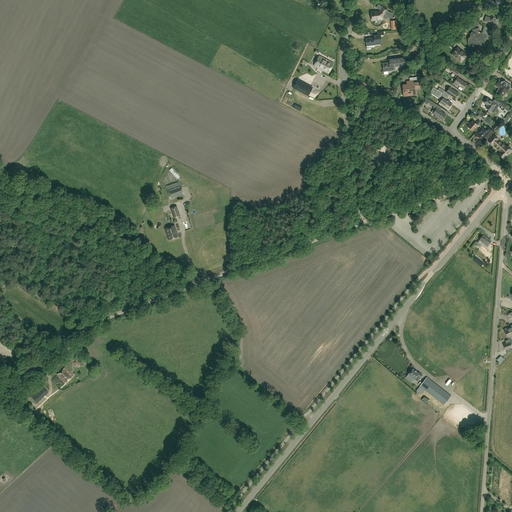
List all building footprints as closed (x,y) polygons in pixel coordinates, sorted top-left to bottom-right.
[(387,10),(382,7),(380,11),(376,12),(375,11),(370,11),(371,20),(382,19),(384,15),(391,18),(393,14),(387,10)] [(484,22),(489,24),(497,27),(501,16),(500,16),(501,13),(497,11),(494,11),(491,18),(486,16),(484,22)] [(486,35),(483,33),(482,33),(478,32),(478,28),(477,28),(473,30),(473,31),(470,34),(471,34),(469,38),(471,39),(471,46),(475,44),(476,45),(478,46),(480,46),(482,45),(483,44),(484,42),(484,41),(484,39),(487,38),(486,36),(486,35)] [(373,38),(365,39),(366,46),(375,45),(374,44),(381,43),(381,44),(382,44),(381,43),(380,35),(383,35),(383,31),(377,32),(377,35),(373,35),(373,38)] [(449,42),(447,44),(452,48),(453,46),(458,40),(453,36),(449,42)] [(420,51),(428,46),(425,42),(424,42),(417,47),(420,51)] [(461,62),(467,55),(457,47),(451,54),(461,62)] [(329,74),(334,64),(320,56),(314,66),(329,74)] [(394,66),(404,65),(404,58),(389,59),(390,62),(383,63),(384,71),(395,70),(394,66)] [(454,80),(455,81),(454,83),(453,85),(456,87),(458,85),(463,89),(466,83),(457,77),(455,76),(453,79),(454,79),(454,80)] [(437,82),(441,85),(442,85),(445,80),(440,77),(437,82)] [(308,95),(312,88),(298,80),(293,87),(308,95)] [(406,85),(403,85),(404,96),(411,95),(411,93),(415,92),(415,88),(420,88),(419,80),(418,80),(410,81),(410,84),(406,85)] [(499,80),(495,85),(499,88),(496,92),(502,96),(505,92),(506,93),(511,86),(509,84),(503,81),(503,82),(499,80)] [(439,88),(437,90),(442,93),(448,97),(449,95),(450,95),(455,98),(458,93),(449,87),(446,92),(444,90),(439,88)] [(437,90),(434,95),(438,98),(441,100),(439,102),(448,109),(452,103),(447,100),(446,100),(448,97),(442,93),(437,90)] [(487,105),(485,107),(491,111),(497,103),(493,101),(492,101),(487,98),(484,103),(487,105)] [(446,114),(440,110),(441,108),(436,104),(430,100),(428,103),(434,107),(434,108),(435,109),(433,113),(442,120),(446,114)] [(497,104),(504,109),(509,112),(511,109),(507,106),(500,101),(497,104)] [(472,131),(480,122),(478,120),(476,123),(473,120),(467,126),(472,131)] [(483,128),(477,135),(482,140),(484,137),(486,135),(489,137),(493,132),(489,128),(487,131),(486,130),(483,128)] [(469,140),(472,132),(466,130),(463,138),(469,140)] [(509,148),(508,149),(498,140),(498,139),(493,135),(488,141),(493,145),(501,151),(498,154),(503,159),(508,153),(509,153),(511,151),(509,148)] [(180,182),(166,186),(170,199),(184,194),(180,182)] [(171,208),(175,218),(180,216),(177,206),(171,208)] [(169,240),(179,237),(176,226),(166,229),(169,240)] [(487,246),(491,241),(483,235),(479,240),(482,242),(482,243),(487,246)] [(483,248),(480,251),(487,256),(490,253),(483,248)] [(511,340),(510,337),(511,336),(511,329),(510,326),(504,329),(504,330),(508,338),(510,342),(509,342),(503,344),(505,350),(511,347),(511,344),(511,343),(511,340)] [(497,359),(501,363),(505,359),(501,355),(497,359)] [(470,371),(474,365),(466,358),(461,364),(470,371)] [(57,375),(65,383),(73,376),(65,367),(57,375)] [(408,374),(405,378),(411,383),(414,379),(417,376),(419,378),(422,375),(419,372),(418,373),(412,368),(410,370),(409,370),(407,372),(408,373),(408,374)] [(419,386),(443,405),(450,396),(426,377),(419,386)] [(30,395),(31,396),(29,398),(35,403),(36,402),(37,403),(48,392),(47,391),(49,389),(45,385),(44,384),(42,386),(41,385),(30,395)]
